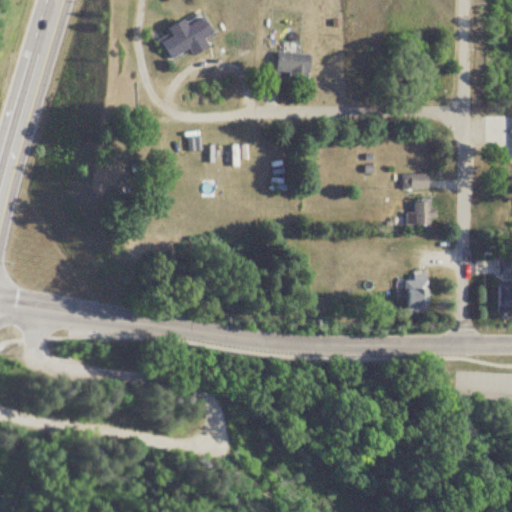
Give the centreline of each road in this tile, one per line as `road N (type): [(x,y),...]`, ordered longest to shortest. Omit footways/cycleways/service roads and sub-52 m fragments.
road 1 (tertiary): [(457,343),(238,340),(0,304)]
road 2 (residential): [(457,343),(459,51)]
road 3 (residential): [(457,111),(250,112)]
road 4 (primary): [(0,193),(54,0)]
